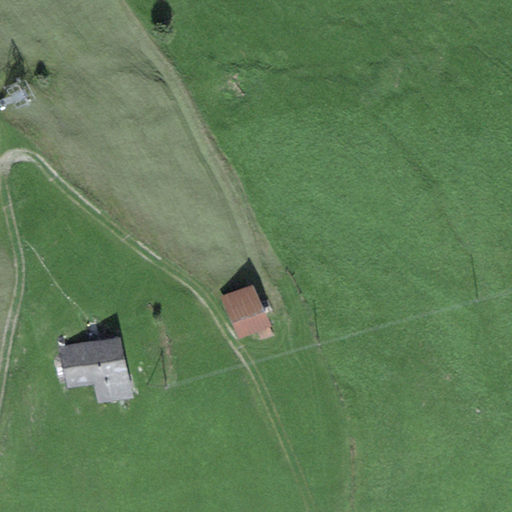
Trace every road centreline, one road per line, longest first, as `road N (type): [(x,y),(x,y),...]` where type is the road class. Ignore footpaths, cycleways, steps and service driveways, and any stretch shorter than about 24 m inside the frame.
road 1 (track): [(312,511),(253,366),(204,301),(27,154),(2,162),(0,176),(19,270),(2,372)]
road 2 (track): [(262,385),(281,322),(271,290),(170,75),(113,0)]
